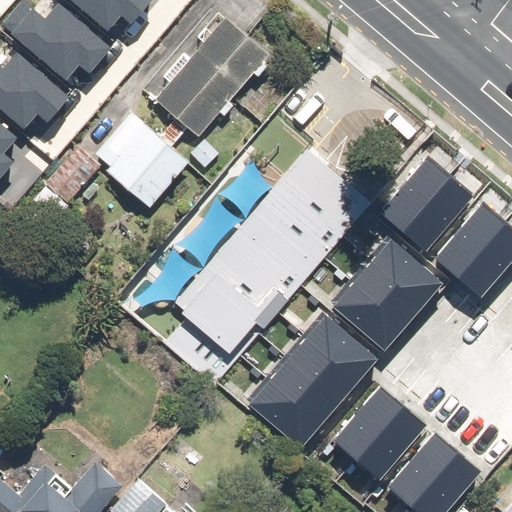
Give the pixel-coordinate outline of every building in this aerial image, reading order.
[(30,0),(20,0),(5,18),(74,75),(88,58),(95,64),(112,44),(58,0),(43,0),(39,6),(30,0)] [(81,0),(113,26),(127,9),(134,15),(146,0),(81,0)] [(156,97),(196,133),(270,52),(230,16),(156,97)] [(0,96),(28,120),(43,103),(50,109),(66,89),(4,37),(0,42),(0,96)] [(19,130),(0,113),(0,166),(12,153),(5,147),(19,130)] [(105,169),(148,205),(186,159),(143,123),(105,169)] [(188,302),(184,310),(189,314),(169,337),(213,375),(372,195),(311,141),(174,296),(188,302)] [(99,164),(80,147),(47,185),(65,201),(99,164)] [(426,151),(381,206),(426,242),(470,186),(426,151)] [(511,218),(483,195),(438,250),(483,286),(511,250),(511,218)] [(443,273),(394,231),(334,300),(383,342),(443,273)] [(326,306),(252,398),(303,438),(377,346),(326,306)] [(486,320),(471,306),(444,334),(459,348),(486,320)] [(385,380),(336,438),(376,472),(425,414),(385,380)] [(441,420),(392,479),(431,511),(432,511),(481,454),(441,420)] [(0,511),(96,511),(120,484),(90,459),(64,490),(47,476),(29,497),(0,473),(0,511)] [(113,507),(117,511),(153,511),(166,499),(142,477),(113,507)] [(511,511),(511,500),(502,511),(511,511)]
